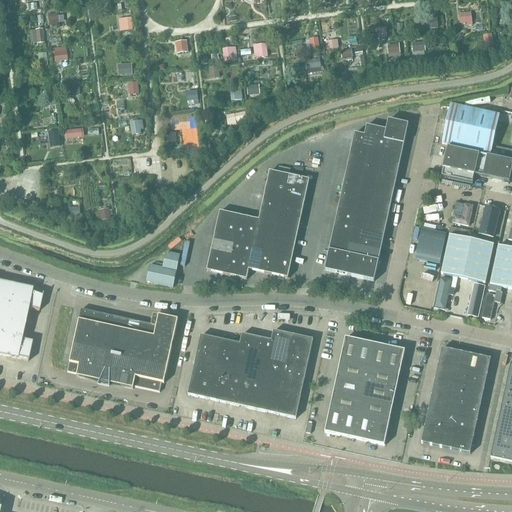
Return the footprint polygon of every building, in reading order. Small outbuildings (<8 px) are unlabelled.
[(28,3),(29,10),(37,9),(36,2),(28,3)] [(467,26),(473,26),(472,12),(460,12),(460,23),(467,22),(467,26)] [(58,13),(47,14),(48,25),(59,24),(58,13)] [(118,19),(120,32),(135,29),(132,17),(118,19)] [(358,39),(358,18),(349,18),(349,39),(358,39)] [(437,18),(429,19),(431,30),(439,29),(437,18)] [(30,30),(31,43),(45,43),(44,29),(30,30)] [(486,46),(494,44),(492,33),(484,35),(486,46)] [(310,38),(311,51),(320,50),(319,37),(310,38)] [(327,41),(328,50),(340,48),(338,39),(327,41)] [(177,53),(189,52),(188,40),(176,42),(177,53)] [(412,42),(413,52),(426,50),(426,41),(412,42)] [(269,56),(267,43),(254,45),(255,58),(269,56)] [(390,58),(402,56),(400,43),(388,45),(390,58)] [(223,48),(224,62),(238,60),(237,47),(223,48)] [(54,48),(54,61),(67,61),(67,48),(54,48)] [(342,50),(343,59),(353,58),(353,49),(342,50)] [(305,60),(306,73),(322,71),(321,58),(305,60)] [(133,64),(119,64),(119,75),(133,75),(133,64)] [(220,78),(219,67),(209,67),(210,78),(220,78)] [(140,95),(139,82),(129,83),(129,95),(140,95)] [(248,95),(261,95),(260,85),(248,85),(248,95)] [(232,101),(243,100),(243,89),(231,89),(232,101)] [(189,91),(189,104),(198,104),(198,91),(189,91)] [(450,105),(442,145),(491,155),(499,116),(450,105)] [(233,123),(247,118),(244,111),(230,116),(233,123)] [(143,119),(130,122),(132,134),(145,131),(143,119)] [(388,121),(386,131),(384,141),(404,145),(408,125),(388,121)] [(366,126),(364,136),(364,137),(374,139),(384,141),(386,131),(366,126)] [(65,130),(66,139),(84,137),(83,128),(65,130)] [(49,147),(60,146),(58,130),(48,132),(49,147)] [(176,142),(177,132),(167,132),(167,142),(176,142)] [(354,134),(352,144),(372,149),(374,139),(364,137),(364,136),(354,134)] [(374,139),(372,149),(402,155),(404,145),(384,141),(374,139)] [(352,144),(350,154),(370,158),(372,149),(352,144)] [(511,169),(511,162),(447,148),(441,177),(472,184),(474,176),(509,183),(511,169)] [(372,149),(370,158),(400,165),(402,155),(372,149)] [(350,154),(348,164),(368,168),(370,158),(350,154)] [(370,158),(368,168),(397,175),(400,165),(370,158)] [(348,164),(346,174),(366,178),(368,168),(348,164)] [(368,168),(366,178),(395,184),(397,175),(368,168)] [(269,172),(267,182),(287,187),(289,177),(269,172)] [(346,174),(341,193),(361,198),(366,178),(346,174)] [(309,181),(289,177),(287,187),(307,191),(309,181)] [(366,178),(361,198),(391,204),(395,184),(366,178)] [(267,182),(265,192),(285,197),(287,187),(267,182)] [(287,187),(285,197),(305,201),(307,191),(287,187)] [(265,192),(263,202),(283,206),(285,197),(265,192)] [(341,193),(337,213),(357,217),(361,198),(341,193)] [(285,197),(283,206),(303,211),(305,201),(285,197)] [(361,198),(357,217),(387,224),(391,204),(361,198)] [(263,202),(261,212),(281,216),(283,206),(263,202)] [(473,207),(455,203),(451,224),(469,228),(473,207)] [(283,206),(281,216),(301,220),(303,211),(283,206)] [(69,207),(69,216),(81,216),(81,207),(69,207)] [(101,220),(111,219),(110,209),(100,209),(101,220)] [(261,212),(259,221),(257,231),(296,240),(301,220),(281,216),(261,212)] [(215,233),(235,237),(245,239),(249,219),(220,213),(215,233)] [(337,213),(335,222),(355,227),(357,217),(337,213)] [(488,239),(493,217),(484,215),(482,226),(473,225),(470,235),(488,239)] [(357,217),(355,227),(385,233),(387,224),(357,217)] [(249,219),(245,239),(255,241),(257,231),(259,221),(249,219)] [(335,222),(333,232),(353,237),(355,227),(335,222)] [(355,227),(353,237),(382,243),(385,233),(355,227)] [(448,233),(454,235),(469,238),(470,232),(450,228),(448,233)] [(415,257),(415,259),(439,265),(446,235),(421,230),(417,250),(415,257)] [(257,231),(255,241),(253,251),(262,253),(272,255),(282,257),(292,259),(296,240),(257,231)] [(333,232),(331,242),(351,246),(353,237),(333,232)] [(213,242),(233,247),(235,237),(215,233),(213,242)] [(441,275),(485,285),(493,245),(449,236),(441,275)] [(231,256),(226,276),(246,281),(249,271),(248,271),(253,251),(255,241),(245,239),(235,237),(233,247),(231,256)] [(353,237),(351,246),(380,253),(382,243),(353,237)] [(211,252),(221,254),(231,256),(233,247),(213,242),(211,252)] [(331,242),(329,252),(349,256),(351,246),(331,242)] [(351,246),(349,256),(378,263),(380,253),(351,246)] [(490,286),(511,290),(511,249),(498,247),(490,286)] [(262,253),(253,251),(248,271),(249,271),(258,273),(262,253)] [(207,272),(217,274),(221,254),(211,252),(207,272)] [(324,272),(344,276),(349,256),(329,252),(324,272)] [(272,255),(262,253),(258,273),(268,275),(272,255)] [(150,266),(146,282),(173,288),(173,287),(180,257),(179,257),(166,254),(162,269),(150,266)] [(217,274),(226,276),(231,256),(221,254),(217,274)] [(282,257),(272,255),(268,275),(277,277),(282,257)] [(349,256),(344,276),(374,282),(378,263),(349,256)] [(288,279),(292,259),(282,257),(277,277),(288,279)] [(441,279),(434,310),(445,311),(451,282),(441,279)] [(0,355),(27,361),(27,362),(28,362),(32,343),(21,341),(28,310),(38,312),(42,297),(41,297),(0,282),(0,355)] [(434,286),(420,283),(419,288),(432,291),(434,286)] [(496,297),(487,295),(482,320),(490,322),(496,297)] [(79,378),(100,382),(99,384),(100,384),(100,382),(109,384),(109,386),(110,386),(110,385),(130,389),(133,390),(133,388),(159,393),(161,384),(164,384),(178,321),(158,316),(156,327),(127,320),(81,310),(67,373),(77,375),(76,377),(79,378)] [(188,396),(296,420),(313,341),(273,332),(271,342),(242,335),(240,345),(200,337),(188,396)] [(345,339),(340,363),(355,366),(360,342),(345,339)] [(375,346),(360,342),(355,366),(370,369),(375,346)] [(375,346),(370,369),(384,373),(389,349),(375,346)] [(389,349),(384,373),(399,376),(404,352),(389,349)] [(441,349),(421,444),(470,455),(490,360),(441,349)] [(340,363),(336,379),(366,385),(370,369),(355,366),(340,363)] [(490,460),(511,464),(511,365),(490,460)] [(370,369),(366,385),(396,391),(399,376),(384,373),(370,369)] [(336,379),(333,394),(363,401),(366,385),(336,379)] [(366,385),(363,401),(392,407),(396,391),(366,385)] [(333,394),(330,410),(359,416),(363,401),(333,394)] [(363,401),(359,416),(389,423),(392,407),(363,401)] [(359,416),(330,410),(324,434),(384,447),(389,423),(359,416)] [(319,497),(314,511),(320,511),(325,499),(322,498),(319,497)]
